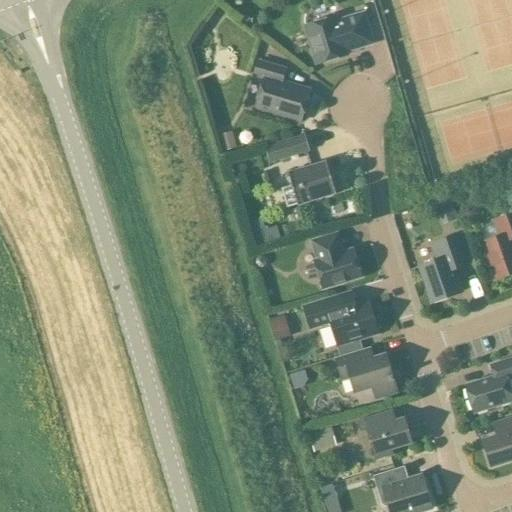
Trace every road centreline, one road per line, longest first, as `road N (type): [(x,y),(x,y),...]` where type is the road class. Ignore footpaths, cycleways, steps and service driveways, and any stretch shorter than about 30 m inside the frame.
road 1 (tertiary): [(185,511),(27,0)]
road 2 (residential): [(415,339),(376,205),(365,116),(354,98)]
road 3 (residential): [(415,339),(468,503)]
